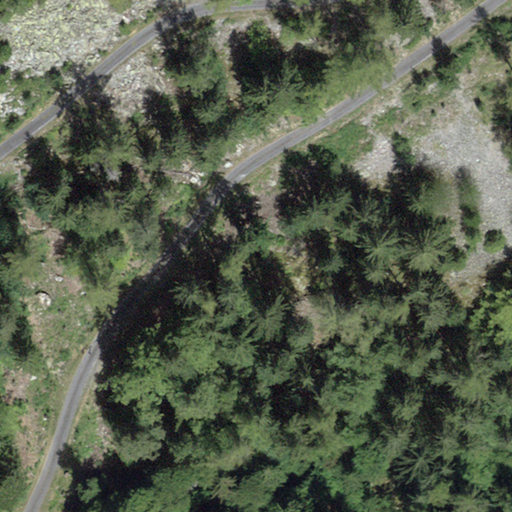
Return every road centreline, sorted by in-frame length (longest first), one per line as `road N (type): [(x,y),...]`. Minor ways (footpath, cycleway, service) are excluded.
road 1 (unclassified): [(495,0),(252,163),(205,205),(90,367),(71,404),(64,472),(41,511)]
road 2 (unclassified): [(0,151),(167,19),(229,5),(323,0)]
